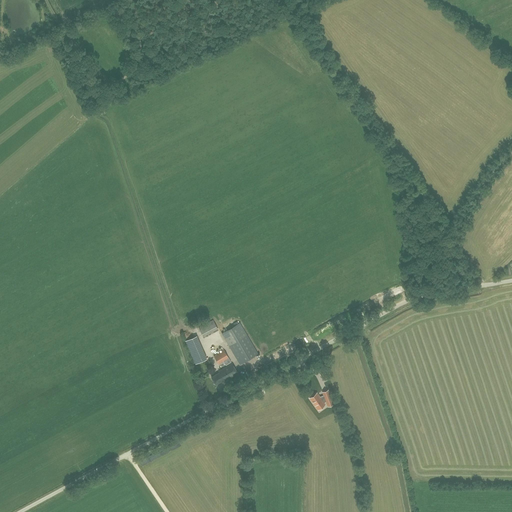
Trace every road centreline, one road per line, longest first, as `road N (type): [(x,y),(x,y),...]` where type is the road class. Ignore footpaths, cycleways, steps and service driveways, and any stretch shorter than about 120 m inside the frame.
road 1 (unclassified): [(19,511),(404,302),(511,280)]
road 2 (track): [(450,237),(297,16),(277,0)]
